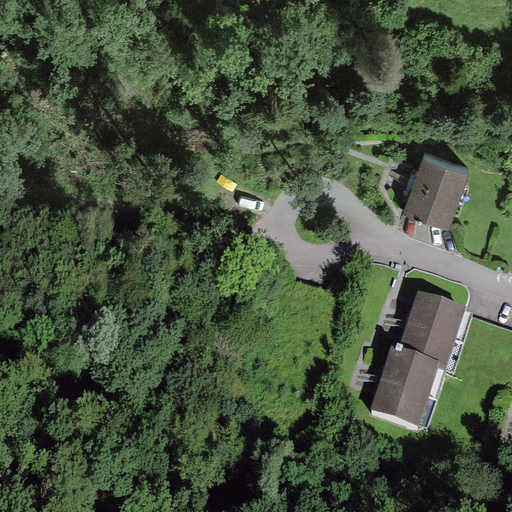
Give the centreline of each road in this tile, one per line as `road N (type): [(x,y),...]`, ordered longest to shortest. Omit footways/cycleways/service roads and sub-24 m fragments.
road 1 (residential): [(0,379),(121,430),(220,511)]
road 2 (residential): [(365,235),(339,255),(310,261),(279,234),(284,203),(305,190),(324,189),(356,214)]
road 3 (residential): [(365,235),(511,288)]
